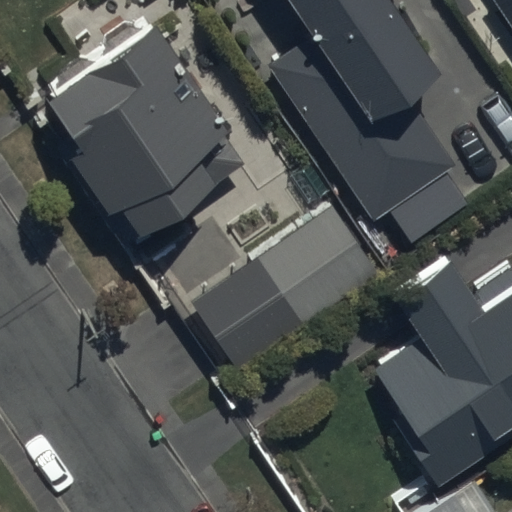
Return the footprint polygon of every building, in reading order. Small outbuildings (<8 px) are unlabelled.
[(390,0),(303,0),(312,14),(266,44),(365,197),(445,146),(394,68),(423,49),(390,0)] [(219,110),(145,7),(41,79),(65,114),(48,126),(119,229),(240,146),(216,112),(219,110)] [(176,289),(223,361),(371,263),(323,191),(176,289)] [(511,249),(506,254),(502,249),(460,277),(431,235),(378,272),(409,318),(361,350),(392,396),(383,402),(426,464),(511,406),(511,249)] [(497,511),(466,464),(393,511),(497,511)]
